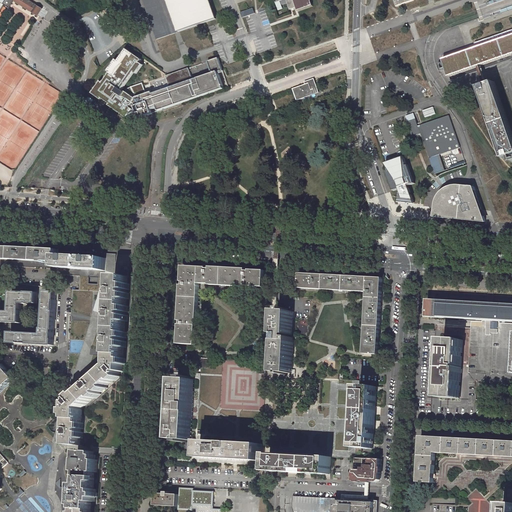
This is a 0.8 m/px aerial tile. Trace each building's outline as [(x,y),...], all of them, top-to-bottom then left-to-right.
[(144,0),(146,3),(152,21),(158,38),(173,33),(180,31),(216,18),(209,0),(144,0)] [(274,0),(275,3),(283,0),(286,0),(290,10),(295,8),(296,7),(297,12),(313,6),(310,0),(274,0)] [(254,8),(244,12),(245,17),(255,13),(254,8)] [(445,59),(443,60),(444,62),(438,64),(441,72),(447,70),(448,74),(449,77),(453,76),(457,74),(468,70),(475,68),(478,67),(479,67),(480,66),(481,66),(511,55),(511,31),(475,44),(477,48),(469,51),(447,58),(445,59)] [(153,113),(224,89),(217,68),(222,67),(219,58),(209,61),(213,74),(212,74),(193,80),(193,79),(192,78),(189,68),(169,75),(166,76),(170,86),(170,87),(153,93),(153,91),(147,93),(146,94),(142,84),(127,89),(125,92),(122,90),(134,72),(137,74),(143,64),(141,63),(143,60),(127,49),(123,55),(124,56),(120,62),(117,60),(109,72),(112,74),(105,84),(101,82),(93,94),(102,100),(103,98),(104,99),(108,101),(111,104),(110,106),(128,118),(129,116),(133,118),(136,113),(133,111),(134,109),(137,108),(139,114),(144,112),(146,116),(153,113)] [(486,85),(487,85),(486,80),(481,66),(480,66),(479,67),(485,86),(486,85)] [(311,88),(314,87),(312,82),(310,82),(310,83),(305,85),(293,89),(297,101),(305,98),(316,94),(314,89),(312,90),(311,88)] [(511,131),(495,82),(487,85),(486,85),(485,86),(484,86),(480,87),(504,159),(510,157),(511,162),(511,131)] [(316,94),(319,93),(317,86),(314,87),(311,88),(312,90),(314,89),(316,94)] [(89,97),(83,104),(88,108),(90,106),(94,100),(89,97)] [(434,107),(424,111),(426,117),(436,114),(434,107)] [(420,133),(429,158),(440,154),(460,147),(449,116),(447,116),(422,125),(420,126),(418,126),(416,119),(408,122),(413,136),(420,133)] [(440,154),(429,158),(435,175),(447,171),(440,154)] [(391,161),(385,163),(387,169),(389,169),(390,171),(388,172),(387,172),(388,176),(389,179),(390,183),(392,186),(393,190),(394,190),(398,189),(399,191),(398,191),(397,201),(406,202),(413,203),(412,199),(411,195),(407,186),(413,184),(414,184),(412,180),(412,178),(411,176),(410,173),(409,169),(408,165),(407,165),(407,166),(406,163),(404,157),(398,159),(396,159),(395,160),(393,160),(391,161)] [(436,204),(436,205),(436,207),(435,209),(435,213),(434,218),(442,219),(445,219),(445,218),(448,219),(450,219),(453,219),(455,219),(456,220),(457,220),(460,220),(461,220),(465,221),(468,221),(470,221),(475,222),(477,222),(486,223),(484,218),(483,214),(482,212),(482,211),(481,209),(481,208),(480,205),(478,201),(477,198),(476,195),(476,194),(475,192),(476,191),(475,188),(470,187),(467,187),(465,187),(463,187),(460,186),(459,186),(458,186),(457,186),(455,186),(453,187),(452,187),(450,188),(448,188),(447,189),(446,190),(444,191),(443,192),(442,193),(441,194),(440,196),(439,197),(438,198),(438,199),(437,201),(437,202),(436,204)] [(130,260),(130,255),(76,252),(77,246),(0,241),(0,246),(35,248),(39,249),(59,250),(59,256),(107,258),(106,275),(116,275),(129,276),(129,277),(139,277),(139,261),(130,260)] [(0,265),(0,266),(1,259),(4,259),(3,266),(9,266),(23,267),(23,260),(27,261),(27,267),(33,268),(34,261),(35,261),(35,248),(0,246),(0,265)] [(59,250),(39,249),(38,268),(46,268),(47,262),(54,262),(54,268),(69,269),(68,275),(74,275),(74,269),(78,269),(77,275),(81,276),(82,269),(86,270),(85,276),(90,276),(99,277),(105,277),(106,275),(107,258),(59,256),(59,250)] [(183,278),(200,279),(201,267),(184,266),(183,278)] [(201,284),(207,284),(208,268),(201,267),(200,279),(183,278),(183,282),(184,282),(201,283),(201,284)] [(246,287),(246,286),(247,271),(247,269),(245,269),(213,267),(212,267),(211,269),(211,284),(210,285),(212,285),(245,287),(246,287)] [(265,285),(266,273),(251,272),(251,271),(247,271),(246,286),(250,286),(250,284),(265,285)] [(323,275),(301,274),(300,288),(322,290),(346,291),(368,292),(365,354),(379,355),(384,278),(347,276),(323,275)] [(115,302),(127,303),(128,299),(128,293),(128,290),(128,284),(129,280),(116,279),(115,292),(116,292),(116,294),(115,294),(115,296),(117,296),(117,298),(115,298),(115,302)] [(184,285),(182,285),(180,321),(183,321),(198,322),(201,286),(200,286),(184,285)] [(53,330),(54,330),(57,289),(46,287),(44,329),(43,329),(43,335),(11,333),(10,343),(53,345),(54,340),(53,340),(53,330)] [(11,312),(0,311),(0,321),(21,323),(22,303),(27,304),(27,303),(37,303),(38,293),(27,293),(17,293),(17,292),(12,292),(11,312)] [(428,300),(427,317),(432,317),(476,320),(487,321),(491,321),(499,321),(502,321),(502,320),(511,320),(511,304),(493,303),(493,304),(487,304),(487,303),(433,300),(428,300)] [(127,312),(127,306),(114,306),(114,314),(114,316),(114,318),(116,318),(116,321),(114,321),(113,324),(126,325),(126,322),(127,315),(127,312)] [(289,335),(292,335),(294,312),(288,311),(284,311),(278,311),(277,334),(280,334),(280,341),(279,341),(278,352),(287,352),(287,349),(294,349),(294,338),(292,338),(289,337),(289,335)] [(198,326),(198,322),(183,321),(182,325),(182,337),(180,336),(179,344),(197,345),(197,337),(195,337),(196,326),(198,326)] [(497,330),(490,329),(491,321),(487,321),(487,327),(486,335),(490,335),(490,333),(497,333),(497,330)] [(126,332),(126,329),(113,328),(112,340),(113,340),(113,342),(112,342),(112,345),(114,345),(114,347),(112,347),(112,351),(125,351),(125,348),(125,342),(125,339),(126,332)] [(464,340),(444,339),(441,398),(461,399),(464,340)] [(292,374),(292,369),(294,349),(287,349),(287,352),(278,352),(277,373),(283,373),(283,368),(287,368),(287,373),(292,373),(292,374)] [(111,365),(112,367),(110,368),(109,367),(101,374),(109,384),(115,379),(119,375),(121,373),(120,372),(122,371),(123,372),(123,371),(124,365),(126,365),(126,359),(124,358),(124,355),(112,354),(111,365)] [(0,392),(15,379),(2,363),(0,365),(0,392)] [(101,374),(98,377),(106,386),(109,384),(101,374)] [(102,391),(106,386),(98,377),(92,382),(92,383),(91,384),(90,383),(88,385),(90,387),(88,388),(87,387),(84,389),(93,399),(95,397),(100,393),(102,391)] [(193,384),(184,384),(184,379),(178,379),(177,391),(178,391),(194,392),(194,384),(193,384)] [(90,401),(93,399),(84,389),(81,392),(90,401)] [(194,400),(194,392),(178,391),(176,427),(192,428),(194,400)] [(376,407),(377,392),(359,391),(358,406),(362,406),(361,428),(357,428),(356,443),(374,444),(375,429),(371,429),(372,406),(376,407)] [(84,406),(90,401),(81,392),(78,394),(74,398),(72,400),(73,401),(71,402),(71,401),(70,402),(69,409),(69,415),(69,418),(82,419),(82,408),(83,408),(81,406),(83,405),(84,406)] [(482,407),(481,400),(473,400),(473,408),(482,407)] [(81,429),(82,423),(68,422),(68,431),(69,431),(69,433),(68,433),(68,435),(70,435),(70,437),(68,437),(68,441),(81,441),(81,438),(81,432),(81,429)] [(192,436),(192,428),(176,427),(175,427),(175,435),(176,435),(175,440),(181,440),(188,440),(190,440),(191,436),(192,436)] [(511,441),(494,441),(470,440),(441,438),(421,436),(420,459),(419,482),(434,483),(436,453),(511,457),(511,441)] [(202,444),(202,451),(201,458),(213,458),(213,457),(215,441),(207,441),(207,442),(202,442),(202,444)] [(223,442),(215,441),(213,457),(250,460),(251,444),(238,443),(238,444),(235,444),(235,443),(226,442),(226,443),(223,443),(223,442)] [(259,444),(251,444),(250,460),(250,461),(258,461),(258,460),(262,460),(263,454),(263,448),(263,445),(259,445),(259,444)] [(94,451),(78,450),(78,456),(79,456),(79,459),(78,459),(76,459),(76,471),(80,472),(80,484),(78,484),(77,488),(75,488),(74,500),(76,501),(76,508),(91,509),(92,505),(90,505),(90,501),(92,501),(96,502),(96,489),(94,489),(95,472),(97,472),(98,460),(94,460),(92,460),(93,458),(94,458),(94,454),(94,451)] [(9,463),(0,452),(0,470),(0,471),(9,463)] [(326,474),(327,457),(312,456),(312,460),(289,459),(289,454),(274,454),(273,471),(288,472),(289,468),(311,469),(311,473),(326,474)] [(382,459),(355,458),(354,481),(356,481),(356,482),(360,482),(360,481),(365,481),(365,482),(371,483),(371,482),(378,482),(381,480),(381,473),(382,473),(383,468),(381,468),(382,459)] [(166,493),(153,493),(152,505),(178,506),(178,509),(192,510),(192,507),(197,508),(196,511),(221,511),(222,509),(213,508),(214,491),(193,490),(193,488),(179,487),(179,494),(169,493),(170,491),(166,491),(166,493)]
